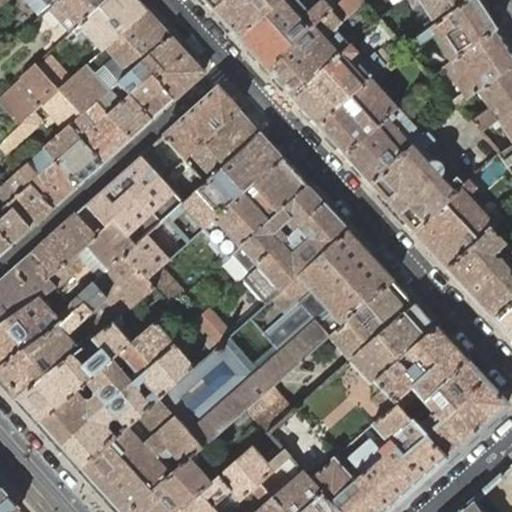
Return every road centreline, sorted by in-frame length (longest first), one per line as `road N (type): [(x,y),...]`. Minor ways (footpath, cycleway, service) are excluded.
road 1 (residential): [(169,0),(511,380)]
road 2 (residential): [(511,433),(421,511)]
